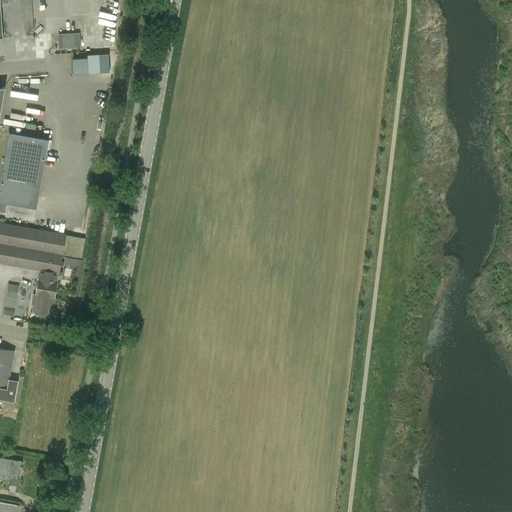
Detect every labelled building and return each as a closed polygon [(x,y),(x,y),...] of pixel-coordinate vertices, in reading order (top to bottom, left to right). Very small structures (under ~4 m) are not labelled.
[(80,48),(79,33),(58,35),(59,50),(80,48)] [(75,73),(104,71),(103,53),(91,53),(91,57),(74,58),(75,73)] [(9,133),(0,183),(0,210),(5,212),(7,204),(36,209),(49,140),(9,133)] [(85,238),(67,235),(67,234),(0,222),(0,264),(34,270),(35,268),(39,269),(55,272),(58,272),(60,273),(63,255),(81,258),(85,238)] [(64,264),(79,267),(80,260),(66,257),(64,264)] [(35,296),(36,296),(33,313),(48,315),(50,305),(55,306),(56,298),(55,298),(58,281),(56,281),(57,274),(60,274),(60,273),(58,272),(55,272),(39,269),(35,268),(34,270),(39,271),(38,278),(35,296)] [(17,299),(19,286),(8,284),(6,297),(17,299)] [(0,348),(0,399),(14,402),(18,381),(9,379),(14,351),(0,348)] [(19,482),(23,462),(0,457),(0,479),(11,481),(11,480),(19,482)] [(0,511),(17,511),(19,505),(0,501),(0,511)]
